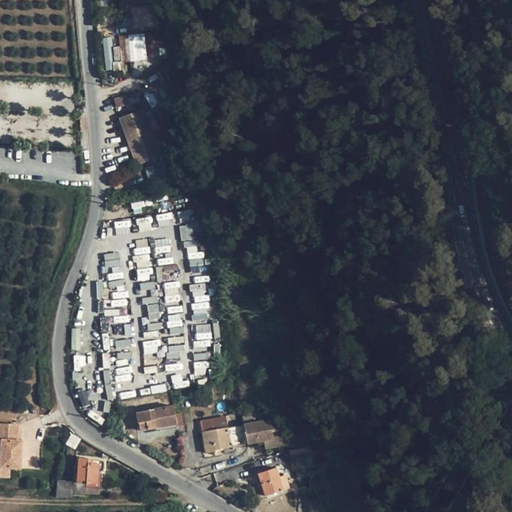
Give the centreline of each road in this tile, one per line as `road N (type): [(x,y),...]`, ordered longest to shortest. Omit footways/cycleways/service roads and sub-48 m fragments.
road 1 (residential): [(229,511),(72,416),(61,385),(58,341),(99,184),(81,0)]
road 2 (tertiary): [(424,0),(478,257),(511,339)]
